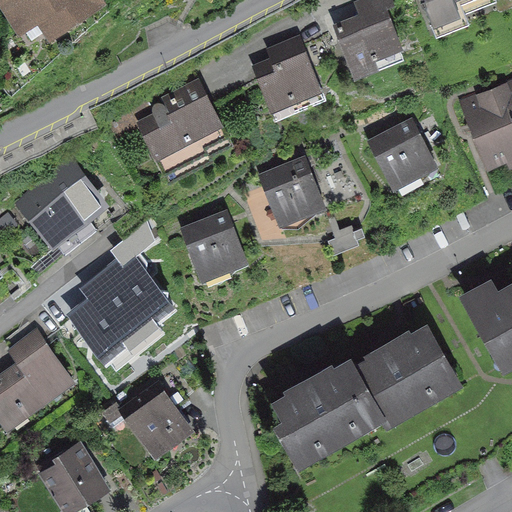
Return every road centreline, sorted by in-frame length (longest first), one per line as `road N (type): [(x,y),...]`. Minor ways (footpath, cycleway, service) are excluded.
road 1 (residential): [(511,224),(261,343),(232,366),(226,390),(240,475)]
road 2 (residential): [(0,138),(265,0)]
road 3 (residential): [(119,232),(0,327)]
